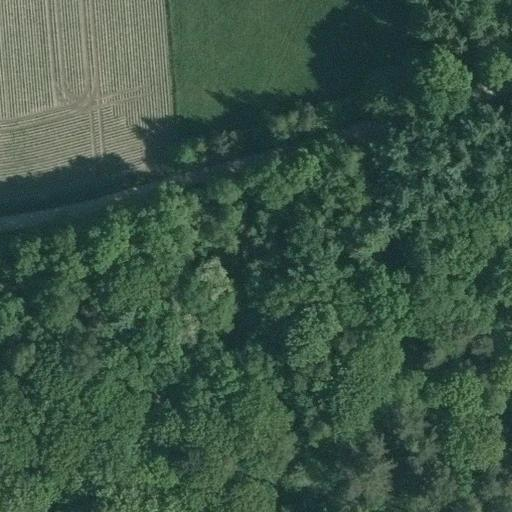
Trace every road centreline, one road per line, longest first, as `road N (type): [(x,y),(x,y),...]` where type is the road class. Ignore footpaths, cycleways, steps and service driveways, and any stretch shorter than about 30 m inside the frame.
road 1 (track): [(511,77),(0,229)]
road 2 (track): [(407,511),(380,116)]
